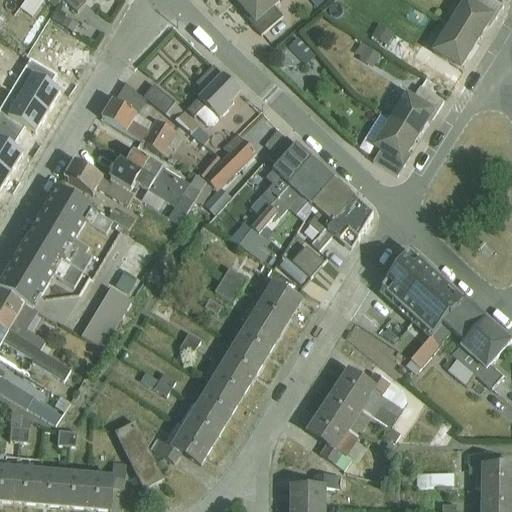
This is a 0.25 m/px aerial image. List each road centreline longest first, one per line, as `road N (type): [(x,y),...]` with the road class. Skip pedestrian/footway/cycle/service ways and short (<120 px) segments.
road 1 (residential): [(402,216),(172,0)]
road 2 (residential): [(0,255),(161,0)]
road 3 (residential): [(402,216),(250,464)]
road 4 (residential): [(511,63),(469,104),(402,216)]
road 5 (residential): [(511,316),(402,216)]
